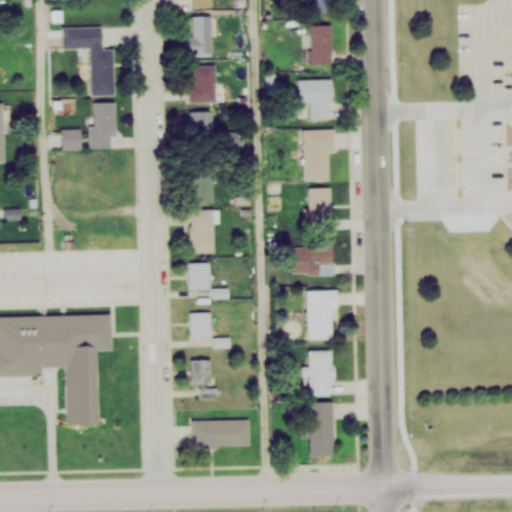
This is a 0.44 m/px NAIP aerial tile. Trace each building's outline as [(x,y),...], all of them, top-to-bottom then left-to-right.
[(211,15),(189,15),(189,54),(211,54),(211,15)] [(331,24),(310,24),(310,63),(331,63),(331,24)] [(89,48),(90,95),(114,94),(113,48),(102,48),(102,25),(61,26),(62,48),(89,48)] [(215,101),(215,65),(192,65),(192,84),(188,84),(188,101),(215,101)] [(329,78),(295,78),(295,103),(308,103),(308,118),(329,118),(329,78)] [(114,101),(90,101),(90,147),(114,147),(114,101)] [(213,111),(189,111),(189,141),(213,141),(213,111)] [(60,128),(60,148),(79,148),(79,128),(60,128)] [(301,128),(301,180),(326,179),(326,152),(333,152),(332,128),(301,128)] [(238,155),(238,132),(217,132),(217,155),(238,155)] [(191,202),(214,202),(214,171),(191,171),(191,202)] [(330,225),(330,187),(307,187),(307,225),(330,225)] [(189,251),(213,251),(213,208),(189,208),(189,251)] [(334,246),(291,246),(291,274),(334,274),(334,246)] [(188,287),(209,287),(209,261),(188,261),(188,287)] [(335,289),(306,289),(306,336),(331,336),(331,306),(335,306),(335,289)] [(189,335),(211,335),(211,309),(189,309),(189,335)] [(96,348),(111,348),(110,311),(0,313),(0,370),(64,369),(65,422),(98,421),(96,348)] [(308,393),(331,393),(331,348),(307,348),(307,364),(301,365),(301,374),(308,374),(308,393)] [(210,357),(189,357),(189,381),(210,381),(210,357)] [(307,399),(307,452),(333,452),(333,399),(307,399)] [(249,444),(249,417),(191,417),(191,444),(249,444)]
